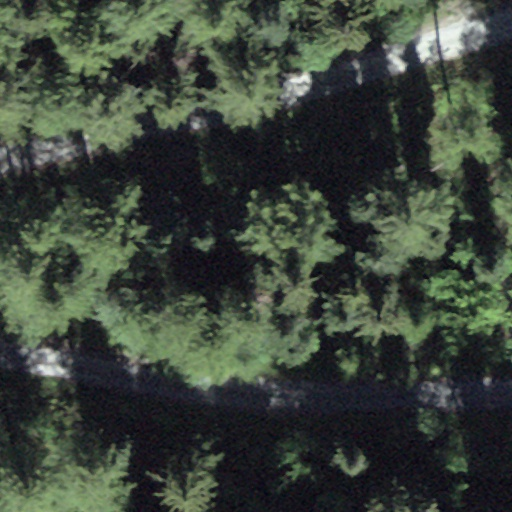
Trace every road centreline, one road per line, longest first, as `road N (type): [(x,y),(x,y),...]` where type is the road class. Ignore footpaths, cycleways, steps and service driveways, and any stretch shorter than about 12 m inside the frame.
road 1 (track): [(0,155),(220,114),(410,35),(511,16)]
road 2 (track): [(511,403),(178,401),(0,358)]
